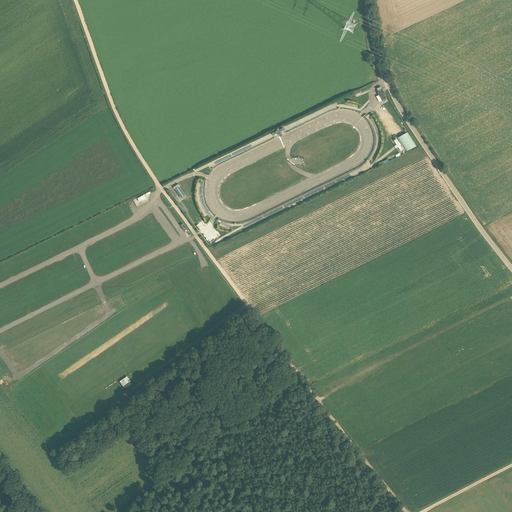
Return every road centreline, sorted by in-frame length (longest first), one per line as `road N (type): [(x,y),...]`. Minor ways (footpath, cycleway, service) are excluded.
road 1 (track): [(76,0),(109,99),(137,153),(405,511)]
road 2 (unclassified): [(511,268),(398,106),(366,0)]
